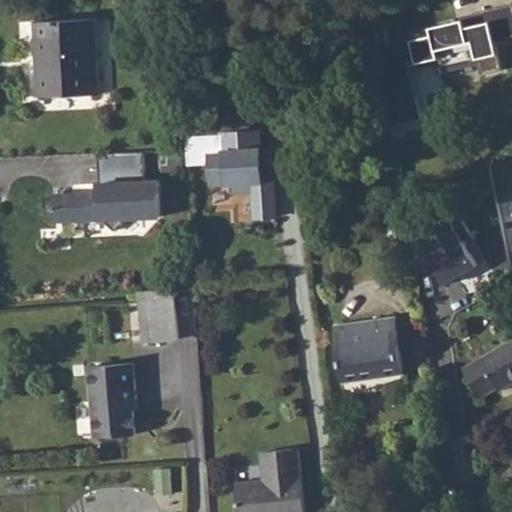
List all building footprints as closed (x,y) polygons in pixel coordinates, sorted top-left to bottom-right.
[(464,59),(468,75),(490,70),(483,41),(508,34),(501,4),(465,12),(468,24),(453,27),(451,20),(398,32),(405,63),(425,58),(427,67),(464,59)] [(90,22),(29,24),(30,99),(92,99),(90,22)] [(210,148),(213,184),(252,182),(256,219),(280,217),(278,172),(267,172),(264,129),(223,129),(224,148),(210,148)] [(165,217),(163,178),(101,179),(102,190),(56,190),(58,221),(165,217)] [(432,256),(447,283),(482,263),(456,217),(428,233),(439,252),(432,256)] [(165,290),(130,294),(134,345),(170,342),(165,290)] [(388,324),(329,334),(337,386),(397,376),(388,324)] [(511,346),(457,378),(473,406),(492,395),(493,399),(511,388),(511,346)] [(127,365),(82,368),(87,439),(128,436),(126,403),(129,402),(127,365)] [(257,479),(229,483),(232,511),(298,511),(291,447),(253,451),(257,479)]
